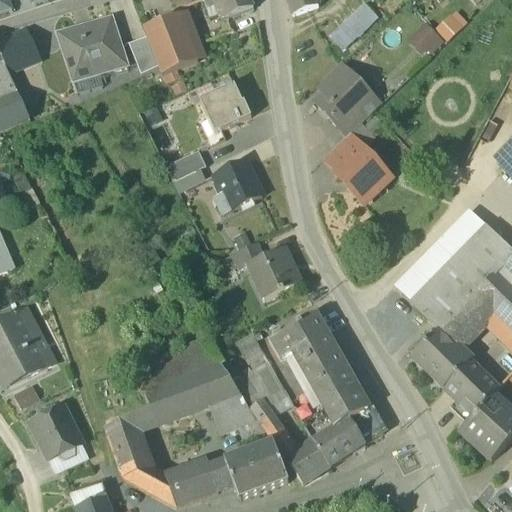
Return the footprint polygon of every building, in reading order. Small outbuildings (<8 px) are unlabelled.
[(3,0),(0,0),(0,19),(9,17),(5,3),(3,0)] [(30,0),(34,9),(60,0),(30,0)] [(216,0),(211,0),(205,3),(210,17),(221,13),(216,0)] [(248,0),(216,0),(221,13),(225,23),(253,12),(248,0)] [(286,0),(293,20),(319,11),(316,1),(315,0),(286,0)] [(346,54),(381,21),(366,5),(331,39),(346,54)] [(447,45),(468,26),(456,13),(435,32),(447,45)] [(180,19),(143,33),(146,42),(147,43),(163,80),(198,66),(180,19)] [(114,25),(60,42),(75,88),(128,72),(114,25)] [(422,61),(444,47),(430,26),(408,40),(422,61)] [(26,41),(0,53),(0,61),(9,80),(38,67),(26,41)] [(147,43),(146,42),(128,49),(141,80),(158,72),(147,43)] [(338,67),(321,83),(330,92),(347,75),(338,67)] [(330,92),(315,107),(338,131),(356,115),(366,104),(356,94),(356,85),(347,75),(330,92)] [(7,80),(0,83),(0,96),(6,110),(19,104),(7,80)] [(234,89),(200,105),(209,125),(217,121),(223,133),(251,121),(244,105),(241,106),(234,89)] [(6,110),(0,113),(0,142),(30,127),(19,104),(6,110)] [(356,115),(338,131),(347,140),(349,138),(364,123),(356,115)] [(371,148),(383,125),(369,118),(357,140),(371,148)] [(362,152),(349,138),(347,140),(323,163),(336,176),(362,152)] [(511,151),(496,168),(511,182),(511,151)] [(362,152),(336,176),(351,192),(349,194),(362,208),(390,181),(362,152)] [(198,156),(165,171),(172,185),(175,183),(176,185),(180,184),(200,174),(206,171),(198,156)] [(245,166),(215,180),(223,197),(231,215),(261,201),(245,166)] [(200,174),(180,184),(185,195),(205,186),(200,174)] [(223,197),(213,202),(222,219),(231,215),(223,197)] [(392,291),(410,309),(485,232),(469,215),(392,291)] [(511,257),(485,232),(410,309),(438,336),(439,336),(460,314),(449,303),(470,282),(481,293),(511,262),(511,263),(511,257)] [(0,248),(0,282),(14,277),(3,251),(2,252),(0,248)] [(255,248),(232,259),(239,274),(247,271),(246,269),(262,261),(255,248)] [(262,261),(246,269),(247,271),(263,305),(299,288),(282,252),(262,261)] [(511,263),(511,262),(481,293),(470,282),(449,303),(460,314),(439,336),(438,336),(437,337),(456,355),(493,318),(511,337),(511,263)] [(369,416),(352,384),(351,385),(345,375),(347,374),(336,355),(335,356),(330,347),(331,346),(315,318),(280,339),(279,337),(272,341),(273,343),(268,345),(280,366),(292,359),(334,434),(349,425),(351,426),(369,416)] [(45,376),(18,324),(0,332),(0,373),(10,394),(45,376)] [(456,355),(437,337),(411,364),(454,404),(479,378),(456,355)] [(263,359),(252,339),(238,347),(248,367),(263,359)] [(209,341),(196,347),(207,376),(221,371),(225,368),(215,353),(209,341)] [(511,380),(511,342),(479,378),(454,404),(473,423),(492,401),(511,380)] [(196,347),(128,373),(142,401),(144,400),(207,376),(196,347)] [(263,359),(248,367),(253,374),(267,366),(263,359)] [(239,382),(228,366),(225,368),(221,371),(231,387),(239,382)] [(239,382),(231,387),(238,398),(248,414),(250,413),(261,405),(266,411),(273,420),(291,410),(267,366),(253,374),(239,382)] [(207,376),(144,400),(150,416),(156,429),(211,408),(238,398),(231,387),(221,371),(207,376)] [(238,398),(211,408),(222,438),(256,424),(248,414),(238,398)] [(473,423),(463,433),(481,449),(476,455),(490,467),(510,446),(509,445),(511,440),(511,420),(511,419),(511,418),(502,409),(501,410),(492,401),(473,423)] [(261,405),(250,413),(270,441),(282,434),(273,420),(266,411),(261,405)] [(150,416),(132,423),(137,437),(156,429),(150,416)] [(369,416),(351,426),(366,451),(384,439),(382,436),(381,437),(378,431),(379,431),(369,416)] [(64,418),(32,434),(50,469),(58,465),(64,470),(73,464),(74,457),(82,453),(64,418)] [(205,469),(166,484),(151,476),(137,437),(132,423),(107,435),(125,486),(172,511),(181,511),(216,498),(207,475),(205,469)] [(334,434),(313,448),(314,449),(330,474),(366,451),(351,426),(349,425),(334,434)] [(282,434),(270,441),(303,491),(330,474),(314,449),(299,458),(282,434)] [(274,451),(207,475),(216,498),(234,492),(239,505),(287,487),(274,451)] [(73,464),(64,470),(58,465),(50,469),(56,482),(88,466),(82,453),(74,457),(73,464)] [(102,494),(72,505),(74,511),(85,511),(106,505),(102,494)]
